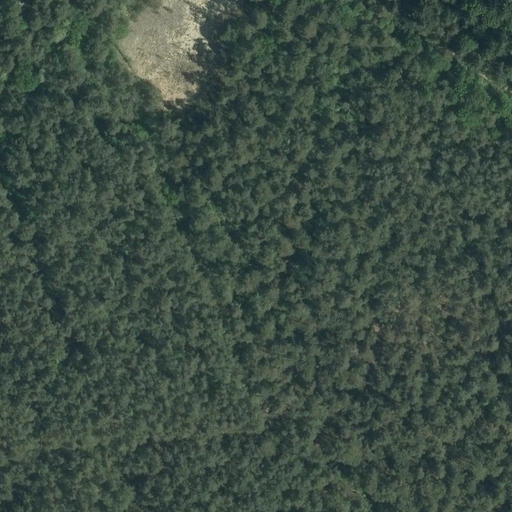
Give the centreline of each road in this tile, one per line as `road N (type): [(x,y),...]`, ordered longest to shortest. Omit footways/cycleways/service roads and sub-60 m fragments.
road 1 (track): [(271,421),(146,138),(132,77),(98,16)]
road 2 (track): [(0,452),(271,421),(340,511)]
road 3 (track): [(374,0),(511,91)]
